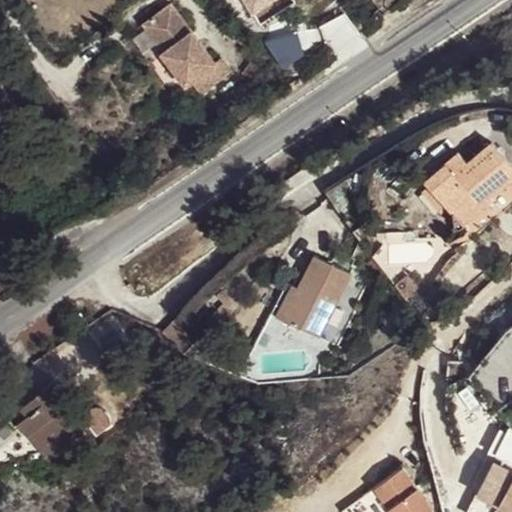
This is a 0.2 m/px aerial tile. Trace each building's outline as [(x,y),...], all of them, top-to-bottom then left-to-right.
[(249,0),(254,9),(274,0),(249,0)] [(170,2),(143,22),(163,50),(160,52),(185,86),(191,81),(201,94),(231,72),(220,57),(215,61),(200,41),(195,44),(186,33),(191,30),(170,2)] [(200,41),(191,30),(186,33),(195,44),(200,41)] [(511,179),(511,164),(491,140),(467,162),(454,172),(450,168),(445,162),(426,178),(431,185),(436,181),(440,187),(436,191),(456,213),(475,196),(478,200),(491,190),(494,195),(511,179)] [(454,172),(467,162),(463,157),(450,168),(454,172)] [(436,181),(431,185),(436,191),(440,187),(436,181)] [(497,197),(494,195),(491,190),(478,200),(475,196),(456,213),(455,226),(456,227),(459,228),(461,227),(497,197)] [(352,274),(314,255),(298,287),(282,318),(319,337),(327,322),(335,306),(352,274)] [(277,315),(282,318),(298,287),(292,284),(277,315)] [(223,302),(203,322),(209,328),(235,301),(222,288),(215,294),(223,302)] [(341,309),(335,306),(327,322),(333,325),(341,309)] [(161,331),(184,352),(201,334),(179,313),(161,331)] [(37,429),(55,452),(88,425),(96,435),(111,422),(111,421),(110,416),(108,412),(105,410),(101,407),(96,407),(91,408),(82,416),(54,381),(19,409),(25,417),(18,424),(28,437),(37,429)] [(46,459),(55,452),(37,429),(28,437),(46,459)] [(511,470),(493,460),(476,492),(499,504),(499,502),(511,508),(511,470)] [(428,511),(433,509),(403,466),(374,487),(389,507),(392,511),(428,511)] [(377,511),(380,511),(389,507),(374,487),(364,494),(377,511)] [(511,511),(511,508),(499,502),(499,504),(496,509),(503,511),(511,511)]
